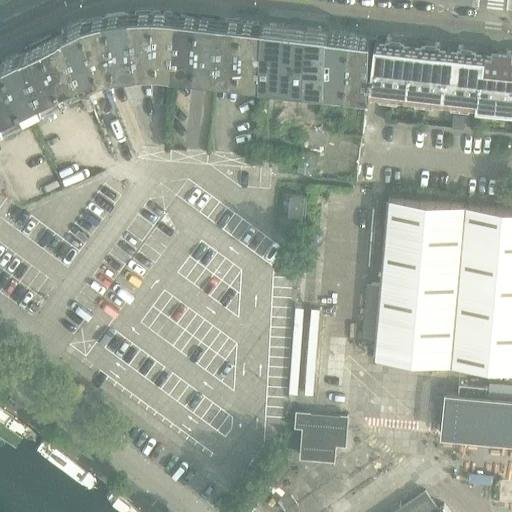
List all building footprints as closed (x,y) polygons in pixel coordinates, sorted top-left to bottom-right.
[(107,15),(118,70),(127,69),(128,78),(127,78),(132,101),(138,100),(145,137),(151,135),(137,67),(139,67),(130,12),(107,15)] [(139,67),(159,68),(153,12),(140,12),(130,12),(139,67)] [(153,12),(159,68),(174,68),(178,13),(157,12),(153,12)] [(174,68),(196,71),(199,15),(178,13),(174,68)] [(82,22),(103,73),(118,70),(107,15),(106,15),(82,22)] [(196,71),(218,73),(220,18),(199,15),(196,71)] [(218,73),(239,75),(242,20),(220,18),(218,73)] [(239,75),(261,78),(264,23),(242,20),(239,75)] [(104,76),(103,73),(82,22),(62,32),(84,86),(104,76)] [(261,78),(283,80),(285,25),(264,23),(261,78)] [(283,80),(304,83),(307,27),(285,25),(283,80)] [(307,27),(304,83),(326,85),(327,29),(307,27)] [(327,29),(326,85),(347,88),(350,32),(327,29)] [(42,41),(65,96),(84,86),(62,32),(42,41)] [(350,32),(347,88),(368,90),(374,35),(350,32)] [(511,50),(494,48),(493,58),(476,56),(477,47),(458,44),(457,54),(441,52),(442,43),(423,41),(422,50),(405,49),(406,39),(387,37),(386,46),(377,45),(378,36),(377,36),(371,92),(371,98),(381,99),(382,93),(389,94),(399,95),(399,100),(417,102),(417,97),(435,99),(434,104),(452,106),(453,101),(470,103),(470,108),(488,110),(489,105),(507,107),(506,112),(511,112),(511,50)] [(22,51),(45,106),(65,96),(42,41),(22,51)] [(3,61),(26,115),(45,106),(22,51),(3,61)] [(0,62),(0,107),(8,124),(26,115),(3,61),(0,62)] [(300,157),(298,171),(314,177),(317,154),(300,152),(300,157)] [(168,181),(154,188),(174,231),(187,224),(188,224),(187,223),(187,222),(168,181)] [(168,181),(187,222),(253,230),(257,191),(256,191),(242,189),(241,189),(227,188),(227,187),(226,187),(226,188),(212,186),(211,186),(197,184),(196,184),(181,183),(181,182),(181,183),(169,181),(168,181)] [(154,188),(140,194),(160,237),(174,231),(154,188)] [(140,194),(126,201),(146,244),(160,237),(140,194)] [(289,214),(303,216),(305,196),(291,195),(289,214)] [(377,360),(511,367),(511,205),(390,198),(385,282),(368,281),(365,335),(378,336),(377,360)] [(126,201),(112,207),(132,250),(146,244),(126,201)] [(112,207),(98,213),(119,257),(132,250),(112,207)] [(98,213),(85,220),(105,263),(119,257),(98,213)] [(85,220),(71,226),(91,269),(105,263),(85,220)] [(71,226),(57,233),(77,276),(91,269),(71,226)] [(57,233),(43,239),(63,282),(77,276),(57,233)] [(43,239),(29,246),(48,288),(48,287),(49,289),(63,282),(43,239)] [(223,247),(220,267),(267,272),(267,271),(266,271),(267,263),(268,264),(269,262),(267,262),(268,254),(269,254),(270,252),(223,247)] [(4,253),(0,254),(0,336),(15,348),(37,364),(55,377),(72,390),(89,402),(107,415),(125,429),(126,427),(153,390),(152,389),(152,388),(136,376),(118,363),(101,350),(84,338),(66,325),(44,308),(22,292),(25,287),(7,259),(4,253)] [(220,267),(218,286),(265,291),(265,290),(264,290),(265,282),(266,283),(266,281),(265,281),(266,273),(267,273),(267,272),(220,267)] [(218,286),(216,305),(263,310),(263,309),(262,309),(262,302),(264,302),(264,300),(263,300),(264,292),(265,292),(265,291),(218,286)] [(216,305),(214,324),(261,329),(259,328),(260,321),(262,321),(262,319),(261,319),(261,311),(263,311),(263,310),(216,305)] [(214,324),(212,343),(259,349),(259,348),(257,347),(258,340),(260,340),(260,338),(258,338),(259,330),(261,330),(261,329),(214,324)] [(212,343),(210,362),(257,368),(257,367),(255,367),(256,359),(258,359),(258,357),(256,357),(257,349),(259,349),(212,343)] [(210,362),(208,383),(254,388),(255,386),(253,386),(254,378),(256,378),(256,376),(254,376),(255,368),(257,368),(210,362)] [(181,380),(138,438),(225,502),(250,468),(259,388),(254,388),(208,383),(181,380)] [(443,433),(511,439),(511,398),(447,393),(443,433)] [(298,411),(297,425),(304,426),(304,431),(302,456),(335,459),(336,443),(346,444),(348,415),(298,411)] [(449,511),(445,505),(444,504),(440,507),(426,488),(392,511),(449,511)]
